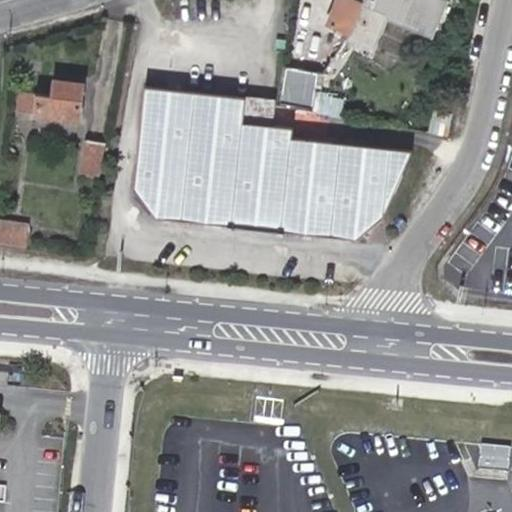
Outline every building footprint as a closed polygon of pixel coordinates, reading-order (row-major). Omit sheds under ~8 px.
[(333,0),(333,1),(341,9),(355,16),(360,3),(354,0),(333,0)] [(354,0),(360,3),(355,16),(345,42),(368,53),(383,12),(435,32),(447,0),(354,0)] [(313,99),(320,64),(287,57),(280,92),(313,99)] [(51,76),(47,91),(57,93),(60,78),(51,76)] [(21,85),(17,104),(80,118),(86,84),(60,78),(57,93),(47,91),(21,85)] [(247,96),(144,85),(133,187),(159,218),(228,225),(228,229),(237,229),(237,226),(278,230),(278,233),(285,235),(286,231),(358,239),(386,219),(411,153),(292,138),(293,128),(244,122),(247,96)] [(96,175),(103,142),(84,138),(78,170),(96,175)] [(24,224),(0,221),(0,242),(21,245),(24,224)] [(35,236),(25,235),(24,245),(34,247),(35,236)] [(511,447),(480,444),(478,466),(509,469),(511,447)]
